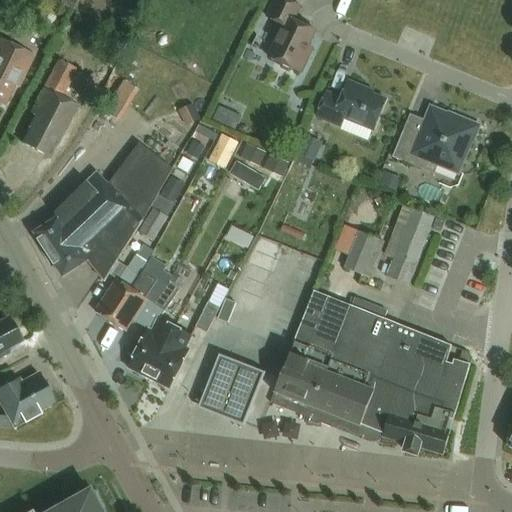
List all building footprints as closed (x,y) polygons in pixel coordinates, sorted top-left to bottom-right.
[(269,55),(301,70),(309,55),(305,53),(317,28),(295,18),(301,4),(293,0),(274,0),(267,14),(285,23),(269,55)] [(18,87),(34,55),(0,38),(0,107),(3,108),(14,85),(18,87)] [(61,97),(77,69),(58,60),(31,113),(35,115),(27,131),(28,132),(22,143),(46,155),(53,141),(58,143),(76,105),(61,97)] [(327,91),(317,114),(342,124),(345,116),(374,128),(387,99),(364,89),(365,87),(349,80),(342,97),(327,91)] [(481,124),(464,117),(464,119),(432,106),(426,120),(411,113),(393,156),(434,173),(438,164),(459,172),(472,140),(474,141),(481,124)] [(196,132),(215,142),(218,135),(199,125),(196,132)] [(220,137),(204,168),(222,176),(237,145),(220,137)] [(160,187),(173,165),(141,140),(121,167),(108,184),(97,172),(56,213),(59,217),(34,233),(63,276),(87,261),(105,282),(142,222),(161,188),(160,187)] [(198,159),(205,146),(193,141),(187,153),(198,159)] [(232,171),(255,182),(260,172),(237,160),(232,171)] [(161,196),(174,204),(186,186),(172,177),(161,196)] [(152,208),(153,208),(167,218),(175,206),(160,196),(152,208)] [(153,208),(137,232),(152,241),(167,218),(153,208)] [(386,277),(408,286),(435,219),(412,210),(386,277)] [(442,233),(446,223),(437,220),(434,230),(442,233)] [(363,275),(378,239),(360,231),(345,268),(363,275)] [(110,321),(131,288),(125,284),(134,271),(126,266),(118,279),(117,278),(95,311),(110,321)] [(142,271),(131,288),(110,321),(126,331),(147,298),(145,296),(156,280),(142,271)] [(165,311),(180,289),(170,281),(154,304),(165,311)] [(295,342),(271,403),(367,441),(370,441),(372,441),(374,441),(376,440),(377,439),(379,438),(380,436),(381,434),(381,432),(383,433),(383,435),(407,442),(405,451),(417,454),(420,445),(444,453),(450,431),(446,430),(450,418),(454,419),(470,363),(454,358),(451,368),(445,366),(452,345),(400,325),(385,319),(388,311),(355,299),(352,306),(314,291),(294,341),(295,342)] [(226,300),(219,319),(228,323),(236,303),(226,300)] [(210,303),(197,328),(209,334),(222,309),(210,303)] [(0,358),(9,353),(7,349),(21,342),(8,317),(0,320),(0,358)] [(150,378),(175,328),(158,319),(153,331),(148,328),(128,367),(150,378)] [(170,389),(190,350),(187,348),(192,337),(175,328),(150,378),(170,389)] [(247,422),(266,372),(221,354),(201,404),(241,420),(247,422)] [(39,411),(54,403),(38,373),(22,382),(19,378),(0,388),(0,404),(6,416),(0,415),(0,428),(14,430),(41,415),(39,411)] [(96,496),(93,491),(87,494),(86,492),(74,498),(75,501),(61,508),(63,511),(36,511),(35,510),(32,511),(105,511),(103,508),(105,507),(98,495),(96,496)]
